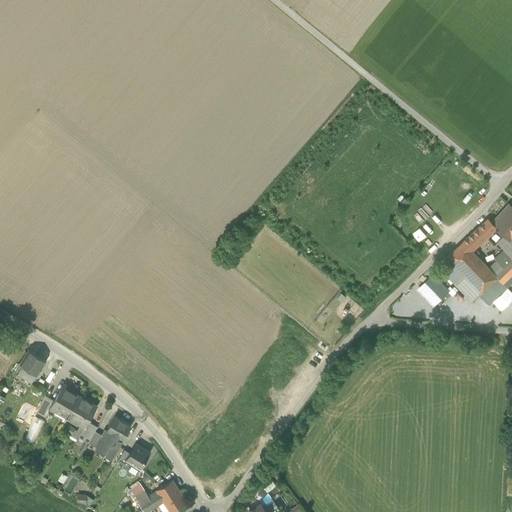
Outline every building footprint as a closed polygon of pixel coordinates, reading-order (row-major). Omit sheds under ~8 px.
[(453,174),(446,182),(454,189),(461,181),(453,174)] [(504,236),(510,242),(511,240),(511,206),(509,204),(491,223),(490,223),(496,229),(504,236)] [(478,228),(487,237),(496,229),(490,223),(491,223),(487,219),(478,228)] [(473,233),(481,242),(487,237),(478,228),(473,233)] [(481,242),(473,233),(463,242),(472,251),(481,242)] [(511,258),(511,261),(497,277),(498,277),(504,283),(511,275),(511,240),(510,242),(504,236),(497,242),(504,250),(511,258)] [(464,274),(481,293),(498,277),(497,277),(488,268),(472,251),(463,242),(447,256),(450,260),(456,266),(464,274)] [(511,261),(511,258),(504,250),(494,259),(496,261),(488,268),(497,277),(511,261)] [(464,274),(456,266),(450,260),(441,268),(455,282),(460,277),(464,274)] [(449,289),(432,272),(416,288),(432,305),(449,289)] [(464,274),(460,277),(455,282),(473,301),(480,295),(481,293),(464,274)] [(481,293),(480,295),(488,304),(507,287),(504,283),(498,277),(481,293)] [(20,363),(23,365),(37,374),(46,360),(29,349),(20,363)] [(32,382),(37,374),(23,365),(18,373),(32,382)] [(67,417),(68,416),(80,395),(75,392),(74,390),(70,387),(67,388),(63,386),(54,400),(50,408),(54,410),(56,410),(58,409),(64,412),(65,415),(67,417)] [(37,412),(45,417),(50,408),(54,400),(45,395),(37,412)] [(97,406),(80,395),(68,416),(85,426),(88,421),(97,406)] [(33,441),(44,419),(35,415),(25,437),(33,441)] [(107,430),(123,439),(131,425),(125,422),(126,421),(121,418),(120,419),(115,416),(107,430)] [(101,434),(95,431),(97,427),(88,421),(85,426),(79,437),(88,442),(94,446),(101,434)] [(113,457),(123,439),(107,430),(104,436),(101,434),(94,446),(113,457)] [(128,462),(140,469),(150,452),(136,442),(130,452),(125,460),(128,462)] [(118,460),(126,465),(128,462),(125,460),(130,452),(125,449),(118,460)] [(172,481),(158,490),(165,501),(171,510),(185,501),(172,481)] [(136,497),(139,501),(149,496),(140,483),(131,489),(136,497)] [(147,511),(151,510),(165,501),(158,490),(149,496),(139,501),(138,502),(145,511),(147,511)] [(139,511),(145,511),(138,502),(136,504),(134,505),(139,511)]
